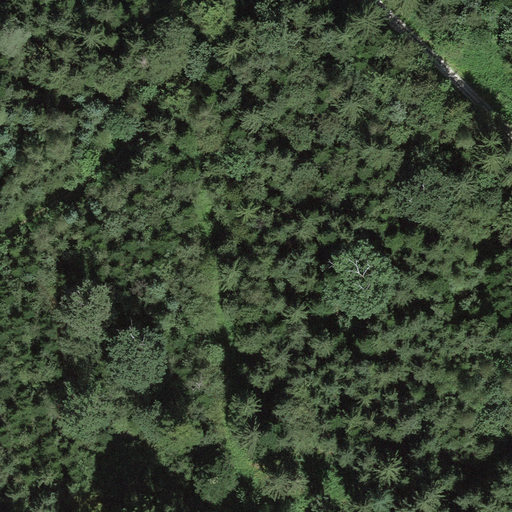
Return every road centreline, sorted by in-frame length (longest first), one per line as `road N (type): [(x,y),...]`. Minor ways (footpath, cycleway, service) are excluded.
road 1 (track): [(0,245),(97,176),(140,134),(168,85),(180,0)]
road 2 (track): [(511,140),(368,0)]
